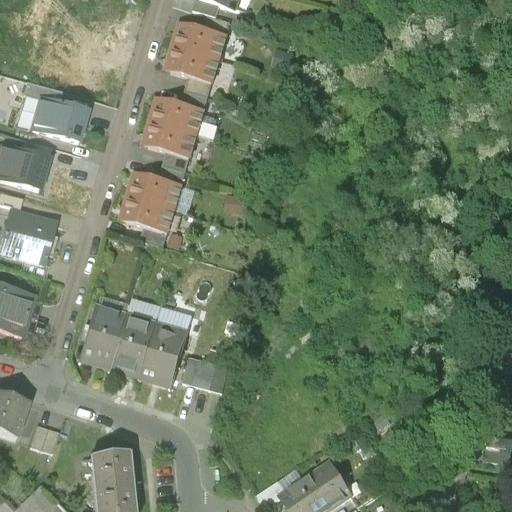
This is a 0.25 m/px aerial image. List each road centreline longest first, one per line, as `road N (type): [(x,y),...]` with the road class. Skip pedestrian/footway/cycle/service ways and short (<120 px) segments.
road 1 (residential): [(47,389),(163,0)]
road 2 (residential): [(47,389),(166,432),(182,446),(200,509)]
